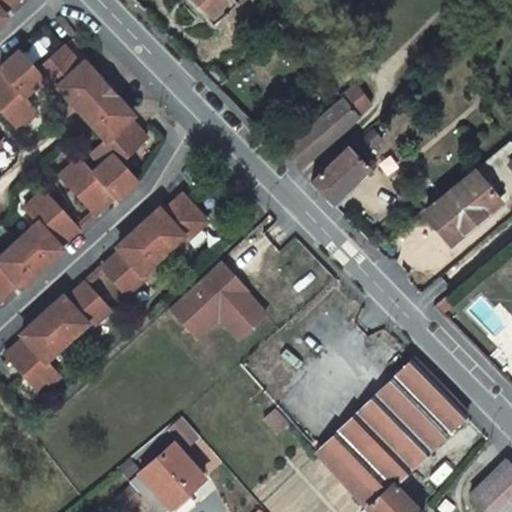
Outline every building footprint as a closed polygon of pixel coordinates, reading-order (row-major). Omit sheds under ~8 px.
[(0,0),(0,21),(6,16),(0,10),(0,7),(4,4),(8,8),(16,0),(0,0)] [(246,0),(190,0),(214,26),(239,3),(244,2),(246,0)] [(297,0),(308,11),(319,0),(297,0)] [(0,110),(8,119),(15,112),(24,122),(38,110),(24,95),(44,78),(55,90),(59,87),(82,113),(109,88),(85,62),(77,69),(72,63),(76,60),(63,45),(37,69),(20,50),(0,68),(0,70),(6,77),(0,82),(0,81),(0,110)] [(344,98),(358,114),(371,104),(356,85),(342,96),(344,98)] [(148,138),(135,124),(130,128),(125,122),(133,115),(109,88),(82,113),(106,139),(91,152),(103,165),(94,172),(81,157),(67,170),(77,181),(70,187),(94,214),(109,201),(105,197),(111,192),(118,200),(139,180),(121,161),(148,138)] [(283,152),(300,169),(360,116),(358,114),(344,98),(283,152)] [(15,112),(8,119),(17,129),(24,122),(15,112)] [(511,143),(511,141),(489,159),(505,178),(504,197),(501,200),(502,201),(511,192),(511,143)] [(368,168),(348,147),(312,182),(332,203),(368,168)] [(489,159),(426,211),(453,242),(502,201),(501,200),(504,197),(505,178),(489,159)] [(77,181),(67,170),(60,176),(70,187),(77,181)] [(48,208),(55,201),(45,190),(38,196),(48,208)] [(186,240),(207,221),(183,194),(168,207),(172,211),(166,216),(159,209),(118,246),(125,254),(119,259),(116,255),(101,268),(126,295),(146,276),(143,272),(183,236),(186,240)] [(21,287),(63,249),(56,242),(62,237),(65,241),(79,227),(55,201),(48,208),(38,196),(24,209),(38,223),(0,257),(0,299),(12,288),(9,285),(15,279),(21,287)] [(220,261),(216,265),(230,281),(235,276),(220,261)] [(230,281),(216,265),(169,308),(196,337),(218,317),(224,312),(244,334),(265,314),(245,292),(247,290),(235,276),(230,281)] [(90,327),(103,315),(93,304),(101,297),(87,282),(72,295),(75,299),(70,304),(63,296),(22,334),(29,341),(23,346),(20,342),(5,356),(29,382),(37,376),(47,386),(60,374),(47,360),(87,323),(90,327)] [(111,308),(101,297),(93,304),(103,315),(111,308)] [(224,312),(218,317),(238,339),(244,334),(224,312)] [(368,508),(371,511),(419,511),(394,486),(469,414),(414,358),(317,452),(368,508)] [(37,376),(29,382),(39,393),(47,386),(37,376)] [(276,409),(265,420),(276,431),(287,421),(276,409)] [(183,417),(173,425),(181,434),(190,427),(183,417)] [(150,464),(181,499),(205,479),(173,443),(150,464)] [(509,511),(511,510),(511,465),(506,460),(470,495),(487,511),(509,511)] [(181,499),(150,464),(139,473),(142,476),(169,507),(171,509),(181,499)] [(142,476),(132,484),(156,511),(164,511),(169,507),(142,476)] [(141,498),(131,485),(115,499),(126,511),(141,498)] [(446,499),(438,508),(442,511),(451,511),(455,507),(446,499)]
